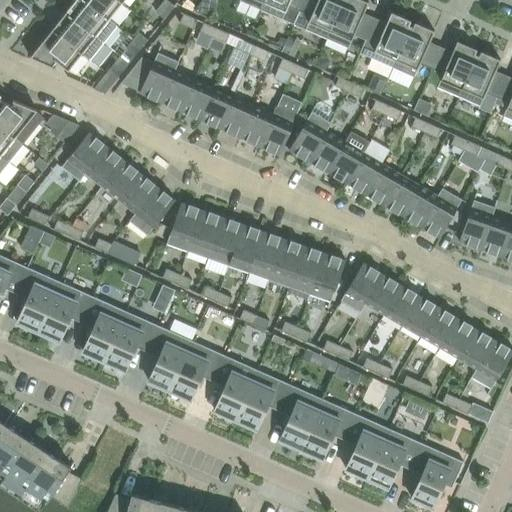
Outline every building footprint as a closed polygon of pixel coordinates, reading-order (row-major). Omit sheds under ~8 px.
[(64,12),(64,13),(104,45),(117,28),(82,0),(78,0),(67,15),(64,12)] [(126,8),(116,0),(82,0),(117,28),(118,27),(111,22),(123,6),(126,8)] [(241,0),(240,3),(262,13),(267,0),(241,0)] [(267,0),(262,13),(283,22),(295,27),(306,0),(267,0)] [(306,0),(295,27),(306,32),(328,41),(345,0),(306,0)] [(361,56),(376,21),(365,16),(370,5),(358,0),(348,0),(348,1),(346,0),(345,0),(328,41),(349,51),(361,56)] [(167,2),(162,9),(170,15),(176,9),(167,2)] [(162,9),(157,15),(165,22),(170,15),(162,9)] [(51,29),(50,30),(90,62),(104,45),(64,13),(63,13),(66,16),(53,32),(51,29)] [(392,15),(387,26),(376,21),(361,56),(372,61),(394,70),(412,29),(410,28),(412,23),(392,15)] [(198,23),(185,16),(181,26),(194,32),(198,23)] [(217,31),(205,25),(200,35),(213,40),(217,31)] [(442,50),(431,45),(436,34),(416,25),(414,30),(412,29),(394,70),(415,80),(421,68),(432,73),(442,50)] [(90,62),(50,30),(53,32),(31,60),(56,71),(56,70),(54,68),(57,64),(69,74),(83,57),(90,62)] [(230,37),(217,31),(213,40),(226,46),(230,37)] [(140,36),(135,42),(144,49),(149,42),(140,36)] [(280,38),(275,50),(283,54),(289,41),(280,38)] [(289,41),(283,54),(290,57),(295,44),(289,41)] [(135,42),(130,49),(138,55),(144,49),(135,42)] [(257,49),(244,43),(240,52),(253,58),(257,49)] [(478,58),(476,57),(478,52),(458,44),(453,55),(442,50),(432,73),(444,78),(438,90),(460,99),(478,58)] [(253,58),(265,64),(270,54),(257,49),(253,58)] [(502,63),(482,54),(480,58),(478,58),(460,99),(481,108),(486,97),(498,102),(508,79),(497,74),(502,63)] [(161,105),(175,74),(179,65),(158,55),(156,61),(145,56),(124,83),(142,91),(140,96),(161,105)] [(296,66),(283,61),(279,70),(292,76),(296,66)] [(292,76),(305,81),(309,72),(296,66),(292,76)] [(117,83),(122,76),(114,70),(109,76),(117,83)] [(195,83),(175,74),(161,105),(181,114),(195,83)] [(117,83),(109,76),(97,91),(107,95),(117,83)] [(340,79),(337,85),(336,88),(349,94),(353,85),(340,79)] [(511,80),(508,79),(498,102),(509,107),(504,119),(511,121),(511,80)] [(181,114),(201,123),(215,91),(195,83),(181,114)] [(349,94),(362,100),(366,91),(353,85),(349,94)] [(235,100),(215,91),(201,123),(221,132),(235,100)] [(0,99),(0,128),(16,141),(23,147),(45,119),(38,113),(14,103),(14,104),(15,105),(12,109),(1,100),(2,98),(1,97),(0,99)] [(254,109),(235,100),(221,132),(240,140),(254,109)] [(390,108),(377,102),(373,112),(386,117),(390,108)] [(277,108),(273,117),(259,149),(281,158),(298,117),(277,108)] [(386,117),(398,123),(403,114),(390,108),(386,117)] [(273,117),(254,109),(240,140),(259,149),(273,117)] [(290,153),(309,164),(331,126),(312,115),(290,153)] [(61,133),(68,123),(53,117),(46,126),(51,130),(54,127),(61,133)] [(429,126),(417,120),(412,129),(425,135),(429,126)] [(71,140),(80,128),(68,123),(61,133),(71,140)] [(332,126),(331,126),(309,164),(328,175),(345,145),(327,135),(332,126)] [(425,135),(438,141),(442,132),(429,126),(425,135)] [(0,155),(3,158),(9,164),(23,147),(16,141),(0,128),(0,155)] [(86,175),(107,148),(90,134),(62,169),(80,183),(86,175)] [(383,161),(389,149),(371,138),(364,151),(383,161)] [(469,143),(456,138),(452,147),(465,153),(469,143)] [(465,153),(478,158),(482,149),(469,143),(465,153)] [(328,175),(347,186),(364,156),(345,145),(328,175)] [(103,189),(125,162),(107,148),(86,175),(103,189)] [(0,175),(9,164),(3,158),(0,155),(0,175)] [(382,167),(364,156),(347,186),(365,197),(382,167)] [(511,163),(511,162),(499,157),(495,166),(508,172),(511,163)] [(36,168),(44,174),(49,167),(41,161),(36,168)] [(125,162),(103,189),(120,202),(142,176),(125,162)] [(365,197),(384,207),(401,178),(382,167),(365,197)] [(159,189),(142,176),(120,202),(137,216),(159,189)] [(420,189),(401,178),(384,207),(403,218),(420,189)] [(19,188),(14,195),(22,201),(28,195),(19,188)] [(159,189),(131,224),(148,238),(176,203),(159,189)] [(438,199),(420,189),(403,218),(421,229),(444,191),(443,191),(438,199)] [(441,241),(463,202),(444,191),(421,229),(441,241)] [(14,195),(9,201),(17,208),(22,201),(14,195)] [(460,244),(480,251),(492,219),(495,210),(475,202),(460,244)] [(168,247),(188,254),(191,244),(203,212),(182,205),(168,247)] [(52,220),(33,211),(29,220),(45,228),(52,220)] [(212,252),(223,219),(203,212),(191,244),(212,252)] [(212,252),(233,259),(244,227),(223,219),(212,252)] [(511,226),(492,219),(480,251),(501,259),(511,228),(511,226)] [(72,229),(59,223),(55,232),(68,238),(72,229)] [(50,246),(54,234),(29,226),(22,247),(34,251),(37,242),(50,246)] [(253,266),(265,234),(244,227),(233,259),(253,266)] [(511,228),(501,259),(511,262),(511,228)] [(84,234),(72,229),(68,238),(80,244),(84,234)] [(253,266),(274,273),(285,241),(265,234),(253,266)] [(113,247),(100,241),(96,250),(109,256),(113,247)] [(294,281),(306,248),(285,241),(274,273),(294,281)] [(125,252),(113,247),(109,256),(121,262),(125,252)] [(326,256),(306,248),(294,281),(315,288),(326,256)] [(0,299),(5,288),(17,293),(28,267),(0,254),(0,299)] [(326,256),(312,297),(332,305),(347,263),(326,256)] [(98,280),(117,288),(126,269),(107,260),(98,280)] [(342,303),(360,314),(365,305),(383,276),(364,265),(342,303)] [(39,331),(61,282),(28,267),(17,293),(28,298),(17,321),(39,331)] [(181,277),(168,271),(163,281),(176,286),(181,277)] [(253,306),(263,279),(249,273),(239,300),(253,306)] [(365,305),(384,316),(401,287),(383,276),(365,305)] [(193,283),(181,277),(176,286),(189,292),(193,283)] [(71,318),(82,323),(94,297),(61,282),(39,331),(61,341),(71,318)] [(384,316),(403,327),(420,298),(401,287),(384,316)] [(220,295),(207,289),(203,298),(216,304),(220,295)] [(233,301),(220,295),(216,304),(229,310),(233,301)] [(83,351),(105,361),(127,312),(94,297),(82,323),(94,328),(83,351)] [(403,327),(422,339),(439,309),(420,298),(403,327)] [(422,339),(441,350),(458,320),(439,309),(422,339)] [(148,352),(160,326),(127,312),(105,361),(126,371),(137,347),(148,352)] [(258,318),(245,312),(241,321),(254,327),(258,318)] [(191,339),(196,327),(173,318),(168,329),(191,339)] [(271,324),(258,318),(254,327),(267,333),(271,324)] [(441,350),(459,361),(477,331),(458,320),(441,350)] [(299,330),(286,324),(282,334),(295,339),(299,330)] [(149,381),(171,391),(193,341),(160,326),(148,352),(160,357),(149,381)] [(312,336),(299,330),(295,339),(308,345),(312,336)] [(479,372),(496,342),(477,331),(459,361),(479,372)] [(214,382),(227,356),(193,341),(171,391),(192,400),(203,377),(214,382)] [(511,351),(496,342),(474,381),(492,392),(511,359),(511,351)] [(341,349),(328,343),(324,352),(337,358),(341,349)] [(354,354),(341,349),(337,358),(350,364),(354,354)] [(306,351),(302,361),(308,364),(313,354),(306,351)] [(215,411),(236,420),(259,371),(227,356),(214,382),(225,387),(215,411)] [(335,376),(340,366),(324,359),(320,369),(335,376)] [(381,366),(368,361),(364,370),(377,376),(381,366)] [(351,371),(340,366),(336,375),(335,376),(334,378),(345,383),(351,371)] [(394,372),(381,366),(377,376),(390,381),(394,372)] [(280,412),(292,386),(259,371),(236,420),(258,430),(269,407),(280,412)] [(420,384),(408,378),(403,388),(416,393),(420,384)] [(433,390),(420,384),(416,393),(429,399),(433,390)] [(281,440),(302,450),(325,401),(292,386),(280,412),(291,417),(281,440)] [(460,402),(447,396),(443,405),(456,411),(460,402)] [(334,436),(346,442),(357,415),(325,401),(302,450),(324,460),(334,436)] [(473,407),(460,402),(456,411),(469,417),(473,407)] [(368,480),(390,430),(357,415),(346,442),(357,447),(346,470),(368,480)] [(0,420),(0,442),(10,427),(0,420)] [(30,440),(10,427),(0,442),(0,468),(8,474),(30,440)] [(400,466),(411,471),(423,445),(390,430),(368,480),(390,490),(400,466)] [(30,440),(8,474),(28,487),(50,454),(30,440)] [(465,464),(423,445),(411,471),(423,476),(412,500),(435,510),(445,486),(453,490),(465,464)] [(71,467),(50,454),(28,487),(49,501),(51,496),(69,508),(82,480),(67,472),(71,467)] [(152,511),(155,500),(132,494),(130,500),(115,494),(107,511),(152,511)] [(177,511),(179,506),(155,500),(152,511),(177,511)]
